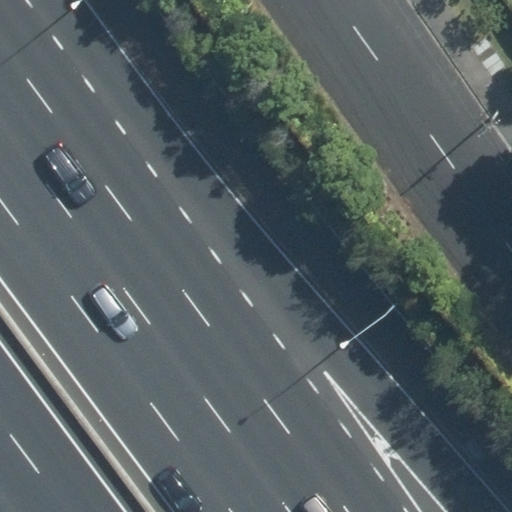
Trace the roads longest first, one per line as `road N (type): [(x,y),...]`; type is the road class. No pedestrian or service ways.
road 1 (motorway): [(0,8),(488,511)]
road 2 (motorway): [(0,169),(250,511)]
road 3 (residential): [(350,0),(511,224)]
road 4 (motorway): [(80,511),(0,403)]
